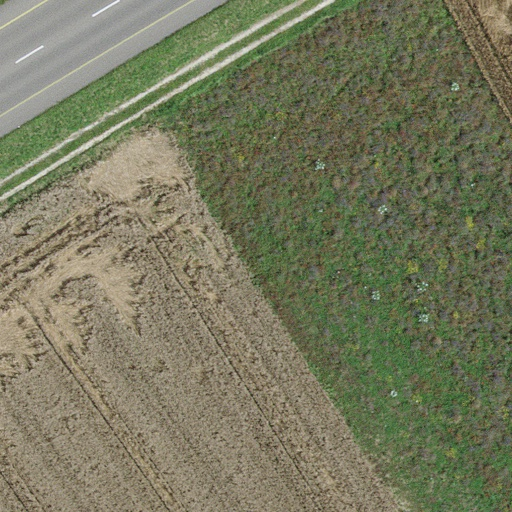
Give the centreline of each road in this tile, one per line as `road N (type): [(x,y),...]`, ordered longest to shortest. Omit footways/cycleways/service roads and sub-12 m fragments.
road 1 (track): [(330,0),(0,199)]
road 2 (primary): [(0,72),(124,0)]
